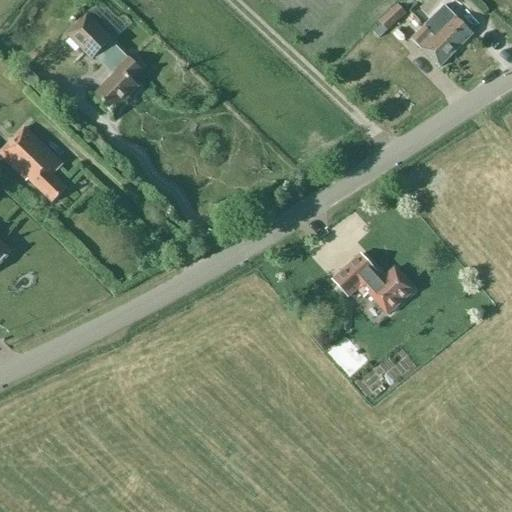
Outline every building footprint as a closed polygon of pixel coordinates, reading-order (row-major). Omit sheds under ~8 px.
[(378,21),(380,24),(372,31),(377,37),(404,14),(397,5),(378,21)] [(473,35),(451,12),(430,32),(452,55),(473,35)] [(110,41),(111,40),(85,14),(64,35),(90,60),(94,56),(111,73),(115,69),(118,72),(95,95),(113,113),(138,88),(131,81),(141,71),(127,57),(126,58),(110,41)] [(452,55),(430,32),(424,27),(411,40),(439,68),(452,55)] [(17,72),(33,87),(39,80),(24,65),(17,72)] [(40,87),(56,102),(64,92),(49,78),(40,87)] [(60,165),(23,128),(0,151),(0,152),(28,179),(52,203),(66,190),(50,175),(60,165)] [(394,269),(381,281),(374,274),(376,272),(360,255),(332,281),(347,298),(357,290),(364,298),(368,294),(387,315),(414,291),(394,269)]
